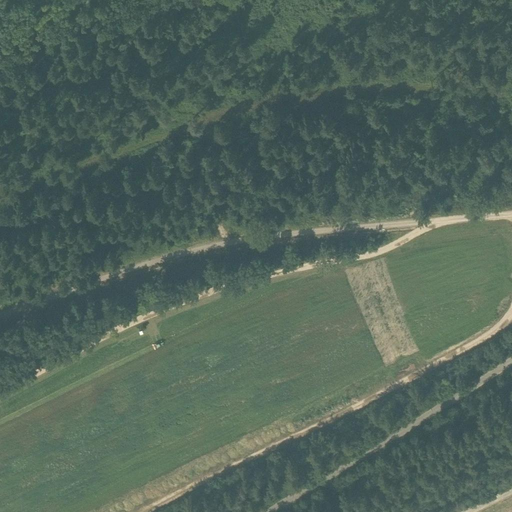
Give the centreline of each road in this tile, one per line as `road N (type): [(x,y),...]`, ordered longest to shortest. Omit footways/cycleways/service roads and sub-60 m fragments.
road 1 (track): [(511,215),(296,232),(158,262),(0,322)]
road 2 (track): [(0,394),(156,312),(293,263),(371,258),(443,220)]
road 3 (track): [(511,320),(156,511)]
road 4 (track): [(278,511),(511,366)]
